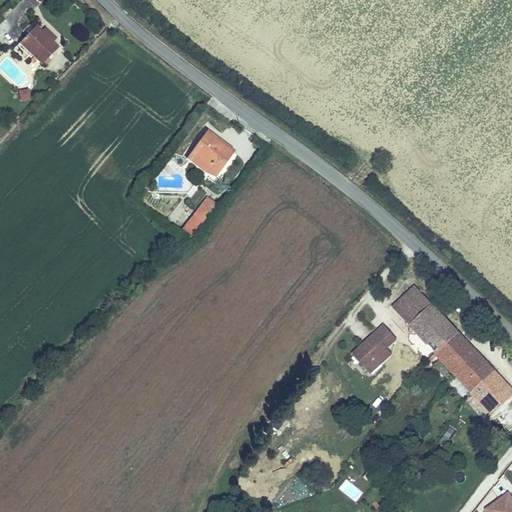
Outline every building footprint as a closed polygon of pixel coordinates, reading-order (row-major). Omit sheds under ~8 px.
[(42,32),(37,26),(11,52),(21,63),(30,55),(41,67),(60,48),(54,42),(57,39),(46,28),(42,32)] [(21,63),(11,52),(6,57),(16,68),(21,63)] [(18,91),(19,101),(31,100),(30,90),(18,91)] [(206,127),(184,157),(201,170),(213,175),(233,148),(206,127)] [(205,193),(178,227),(188,234),(214,201),(205,193)] [(392,307),(410,326),(433,305),(414,286),(392,307)] [(408,327),(492,416),(511,397),(511,389),(433,305),(410,326),(408,327)] [(383,325),(351,355),(371,377),(403,346),(383,325)] [(285,416),(279,424),(282,426),(289,418),(285,416)] [(451,443),(455,430),(446,427),(442,440),(451,443)] [(511,511),(511,499),(508,495),(485,511),(484,511),(511,511)]
